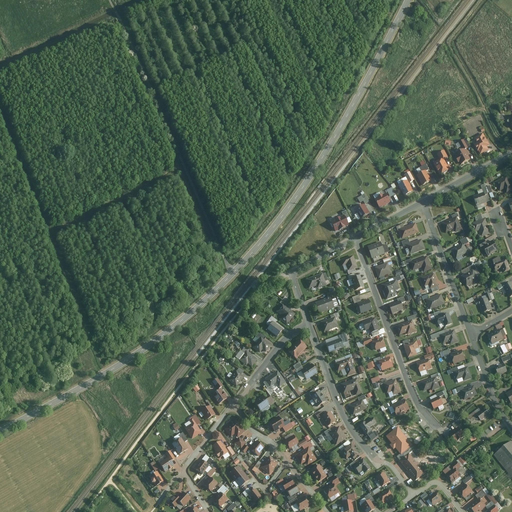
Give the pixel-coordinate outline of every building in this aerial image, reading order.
[(490,145),(483,133),(474,138),(476,143),(474,145),(478,152),(479,151),(480,154),(489,150),(487,147),(490,145)] [(468,148),(464,140),(459,142),(463,150),(465,149),(468,148)] [(461,164),(471,160),(465,149),(463,150),(455,154),(456,157),(455,158),(458,163),(460,162),(461,164)] [(448,157),(445,150),(437,154),(440,161),(444,159),(448,157)] [(440,175),(450,170),(444,159),(440,161),(434,164),(440,175)] [(414,180),(410,171),(404,174),(407,180),(409,183),(414,180)] [(431,181),(426,171),(422,172),(417,175),(422,186),(431,181)] [(496,183),(501,192),(505,190),(508,195),(511,192),(511,184),(508,177),(496,183)] [(409,183),(407,180),(399,185),(405,195),(413,191),(409,183)] [(396,194),(392,187),(387,190),(390,196),(396,194)] [(360,203),(363,201),(365,204),(370,201),(365,193),(357,198),(360,203)] [(391,202),(386,193),(374,199),(379,208),(391,202)] [(474,197),(478,207),(488,203),(485,193),(474,197)] [(369,214),(364,204),(355,209),(360,219),(369,214)] [(352,222),(346,210),(342,212),(343,215),(347,224),(352,222)] [(347,224),(343,215),(330,221),(334,232),(348,225),(347,224)] [(443,224),(447,234),(455,230),(457,233),(464,230),(458,217),(443,224)] [(473,224),(476,233),(480,232),(482,238),(492,234),(487,219),(473,224)] [(417,224),(400,230),(403,240),(421,233),(417,224)] [(423,240),(408,245),(411,255),(426,250),(423,240)] [(495,242),(484,248),(489,258),(500,251),(495,242)] [(373,259),(386,255),(382,243),(369,248),(373,259)] [(464,245),(452,251),(457,260),(469,253),(464,245)] [(349,265),(351,273),(359,270),(355,256),(341,261),(343,267),(349,265)] [(428,257),(411,264),(414,272),(423,269),(425,273),(434,270),(428,257)] [(511,271),(508,261),(494,266),(497,272),(505,269),(507,274),(511,271)] [(380,279),(393,275),(389,264),(376,268),(380,279)] [(473,270),(462,277),(468,287),(480,280),(473,270)] [(318,287),(318,290),(328,287),(323,274),(306,280),(310,289),(318,287)] [(436,275),(423,279),(426,289),(439,285),(436,275)] [(353,279),(357,291),(366,288),(362,276),(353,279)] [(398,281),(383,286),(388,300),(397,297),(396,292),(401,290),(398,281)] [(443,296),(428,301),(432,311),(446,305),(443,296)] [(331,299),(316,304),(320,315),(336,310),(331,299)] [(358,304),(361,314),(374,311),(371,300),(358,304)] [(489,301),(478,304),(482,315),(492,311),(489,301)] [(402,302),(390,306),(393,315),(405,311),(402,302)] [(281,320),(290,327),(299,316),(283,304),(276,312),(284,318),(281,320)] [(450,315),(438,319),(441,326),(446,324),(447,328),(454,326),(450,315)] [(371,330),(372,334),(382,331),(378,318),(363,323),(366,332),(371,330)] [(336,319),(322,324),(326,334),(339,327),(336,319)] [(414,322),(399,327),(401,335),(409,333),(410,336),(418,333),(416,329),(414,322)] [(267,330),(278,338),(284,331),(273,323),(267,330)] [(489,337),(494,345),(507,339),(503,330),(489,337)] [(456,331),(441,336),(444,345),(450,342),(452,346),(460,343),(456,331)] [(268,353),(272,347),(265,341),(267,338),(260,333),(254,341),(257,344),(253,348),(261,354),(265,350),(268,353)] [(375,344),(378,352),(388,348),(384,338),(374,342),(373,338),(363,342),(365,347),(375,344)] [(340,340),(326,345),(330,354),(345,349),(340,340)] [(302,341),(290,353),(297,361),(309,349),(302,341)] [(418,342),(405,346),(409,358),(418,355),(417,351),(421,350),(418,342)] [(254,368),(260,361),(247,351),(246,353),(242,350),(237,357),(248,366),(250,364),(254,368)] [(464,351),(452,355),(455,365),(467,361),(464,351)] [(355,363),(361,360),(358,353),(352,355),(355,363)] [(380,361),(384,372),(394,369),(391,358),(380,361)] [(351,359),(336,365),(339,373),(346,370),(349,377),(358,374),(351,359)] [(430,360),(418,364),(421,373),(433,369),(430,360)] [(374,361),(367,364),(369,370),(376,367),(374,361)] [(302,373),(308,381),(319,374),(313,365),(302,373)] [(497,368),(500,376),(509,373),(506,365),(497,368)] [(460,371),(455,373),(458,381),(464,378),(465,382),(474,379),(470,367),(460,371)] [(238,388),(246,378),(237,372),(229,382),(238,388)] [(279,372),(266,381),(272,389),(278,385),(281,388),(287,383),(279,372)] [(217,379),(213,382),(218,390),(223,387),(217,379)] [(438,379),(422,384),(425,392),(433,389),(433,391),(441,389),(440,385),(438,379)] [(359,380),(342,385),(345,394),(355,391),(357,397),(364,394),(359,380)] [(395,397),(402,394),(401,390),(398,380),(385,385),(388,395),(393,393),(395,397)] [(195,392),(200,389),(197,384),(192,387),(195,392)] [(466,390),(462,391),(463,392),(466,400),(479,396),(476,386),(466,390)] [(220,405),(229,399),(222,390),(213,396),(220,405)] [(311,398),(317,407),(326,401),(320,392),(311,398)] [(264,397),(255,403),(264,414),(272,409),(276,403),(272,397),(267,401),(264,397)] [(440,397),(431,402),(436,410),(445,405),(440,397)] [(406,400),(393,406),(398,418),(412,411),(406,400)] [(363,401),(349,406),(354,416),(368,409),(363,401)] [(389,403),(381,407),(383,411),(391,408),(389,403)] [(208,422),(217,416),(211,406),(202,412),(208,422)] [(477,416),(482,413),(480,410),(468,418),(471,421),(477,416)] [(477,416),(481,422),(491,416),(487,410),(482,413),(477,416)] [(332,412),(323,419),(329,429),(338,421),(332,412)] [(193,440),(203,434),(198,426),(201,423),(196,417),(191,420),(193,425),(187,430),(193,440)] [(375,418),(360,426),(372,442),(379,439),(372,429),(378,424),(375,418)] [(281,419),(272,425),(276,433),(284,429),(286,434),(297,426),(295,422),(292,423),(290,421),(285,423),(281,419)] [(461,420),(454,425),(457,430),(464,424),(461,420)] [(236,421),(226,429),(231,438),(236,436),(238,439),(247,433),(236,421)] [(330,434),(337,445),(348,439),(341,427),(330,434)] [(412,446),(398,428),(386,438),(392,445),(391,446),(394,450),(396,449),(401,455),(412,446)] [(450,435),(456,444),(466,437),(460,428),(450,435)] [(180,456),(190,450),(186,444),(188,441),(184,434),(180,437),(182,440),(173,445),(180,456)] [(296,436),(286,440),(290,449),(299,446),(302,449),(309,443),(307,441),(301,443),(296,436)] [(241,439),(236,444),(242,450),(247,444),(241,439)] [(230,454),(222,441),(213,447),(217,452),(215,453),(220,461),(230,454)] [(508,473),(511,469),(511,442),(494,457),(508,473)] [(257,443),(252,451),(260,458),(266,448),(257,443)] [(343,453),(348,460),(352,457),(354,460),(361,455),(353,445),(343,453)] [(310,448),(297,457),(302,467),(307,464),(309,466),(318,460),(310,448)] [(166,473),(176,468),(174,462),(177,460),(171,452),(167,454),(169,459),(161,464),(166,473)] [(417,464),(409,455),(399,462),(407,472),(406,472),(414,483),(426,473),(418,463),(417,464)] [(271,458),(262,469),(271,476),(280,465),(271,458)] [(354,468),(360,474),(364,472),(366,475),(374,471),(364,460),(354,468)] [(203,461),(197,469),(204,476),(211,467),(203,461)] [(155,471),(158,469),(153,462),(150,464),(155,471)] [(448,478),(454,485),(463,477),(459,471),(463,468),(458,462),(451,468),(455,472),(448,478)] [(324,472),(320,466),(311,472),(315,478),(324,472)] [(245,474),(239,467),(230,475),(236,482),(245,474)] [(471,471),(468,472),(470,476),(463,481),(465,484),(475,477),(471,471)] [(324,472),(315,478),(319,484),(328,478),(324,472)] [(150,478),(158,488),(165,482),(160,473),(150,478)] [(377,478),(384,489),(392,484),(385,473),(377,478)] [(245,474),(236,482),(243,489),(252,481),(245,474)] [(333,485),(325,490),(331,501),(341,494),(337,486),(341,484),(337,478),(331,481),(333,485)] [(212,479),(206,487),(212,493),(219,485),(212,479)] [(296,486),(291,479),(283,485),(287,492),(296,486)] [(467,485),(459,492),(464,498),(472,491),(467,485)] [(296,486),(287,492),(291,498),(300,492),(296,486)] [(221,495),(215,502),(222,508),(229,501),(226,495),(229,490),(225,487),(218,493),(221,495)] [(257,490),(251,495),(256,505),(263,499),(257,490)] [(389,490),(380,496),(386,505),(396,499),(389,490)] [(435,508),(444,500),(438,493),(434,497),(432,493),(424,500),(427,504),(430,501),(435,508)] [(180,504),(185,507),(193,500),(184,494),(179,499),(176,498),(174,502),(177,509),(180,504)] [(344,503),(344,511),(355,511),(354,503),(359,502),(358,495),(349,497),(350,502),(344,503)] [(369,503),(362,507),(365,511),(373,511),(377,509),(373,504),(375,502),(371,495),(366,498),(369,503)] [(307,499),(297,503),(301,511),(302,511),(311,507),(307,499)] [(478,499),(468,508),(472,511),(478,511),(485,506),(478,499)]
